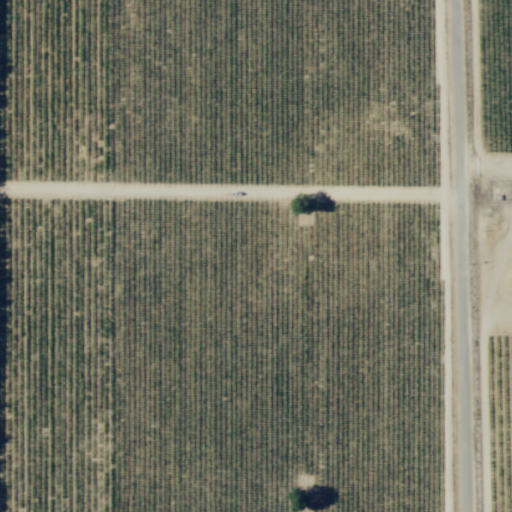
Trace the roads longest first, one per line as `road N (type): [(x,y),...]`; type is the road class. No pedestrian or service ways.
road 1 (tertiary): [(467,511),(455,0)]
road 2 (track): [(0,190),(462,196)]
